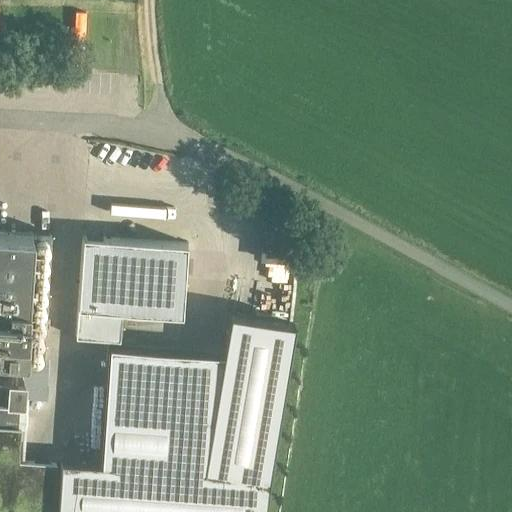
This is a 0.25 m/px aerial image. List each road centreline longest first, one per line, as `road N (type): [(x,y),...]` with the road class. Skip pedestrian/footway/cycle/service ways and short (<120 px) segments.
road 1 (unclassified): [(511,307),(249,167),(130,129),(0,117)]
road 2 (unknown): [(16,118),(60,208),(50,439)]
road 3 (unknown): [(47,171),(176,186),(193,176),(200,149)]
road 4 (unknown): [(166,138),(148,0)]
